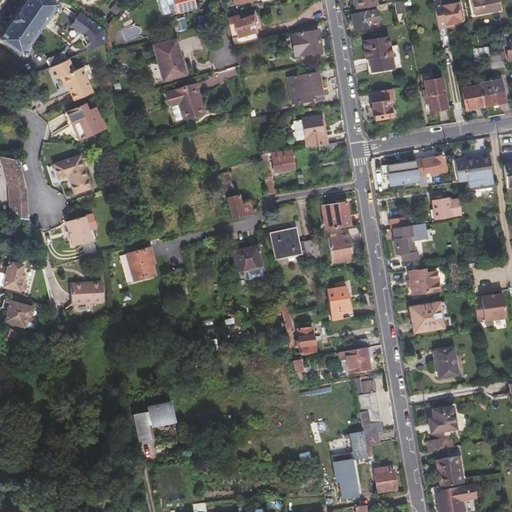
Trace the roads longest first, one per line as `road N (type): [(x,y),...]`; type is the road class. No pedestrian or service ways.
road 1 (residential): [(361,183),(421,511)]
road 2 (residential): [(172,241),(253,220),(273,199),(361,183)]
road 3 (residential): [(357,149),(511,124)]
road 4 (residential): [(330,0),(357,149)]
road 5 (residential): [(0,108),(37,126),(29,164),(47,210)]
